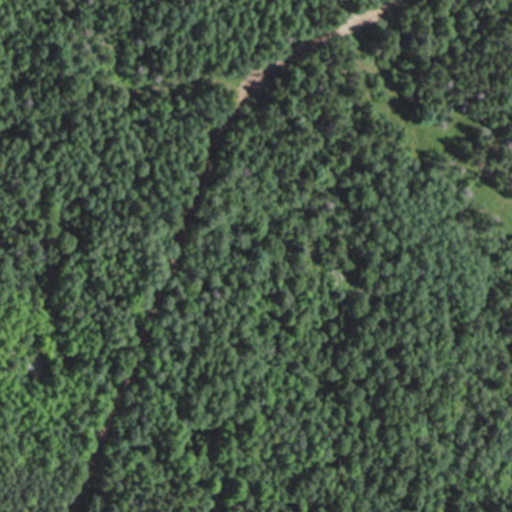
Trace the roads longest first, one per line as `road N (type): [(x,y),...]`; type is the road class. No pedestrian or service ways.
road 1 (track): [(74,511),(214,145),(254,84)]
road 2 (track): [(0,37),(126,82),(254,84)]
road 3 (residential): [(254,84),(394,0)]
